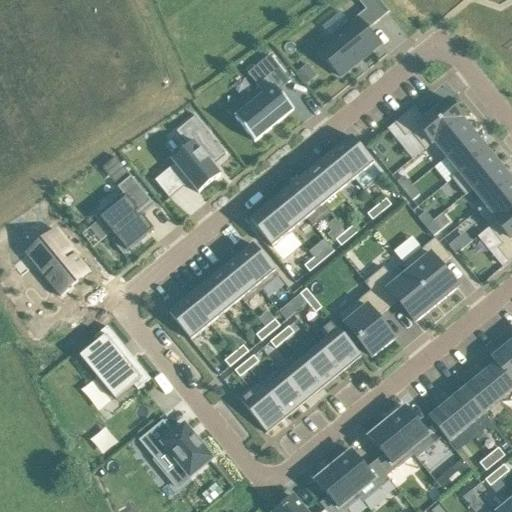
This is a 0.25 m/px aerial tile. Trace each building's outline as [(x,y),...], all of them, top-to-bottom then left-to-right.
[(357,20),(319,51),(340,77),(379,45),(367,30),(390,12),(379,0),(357,0),(366,10),(355,18),(357,20)] [(261,90),(245,104),(248,108),(236,118),(255,142),(294,110),(279,91),(291,82),(270,56),(248,74),(261,90)] [(309,63),(300,70),(309,81),(318,74),(309,63)] [(414,107),(395,123),(406,137),(411,133),(425,150),(434,143),(434,142),(461,119),(462,120),(464,118),(463,117),(449,100),(425,120),(414,107)] [(172,160),(199,193),(221,176),(212,165),(227,153),(195,115),(176,132),(188,147),(172,160)] [(461,119),(434,142),(434,143),(446,158),(474,135),(462,120),(461,119)] [(474,135),(446,158),(447,158),(459,173),(487,150),(475,135),(474,135)] [(337,150),(333,153),(355,180),(359,177),(374,164),(352,137),(337,150)] [(459,173),(451,179),(465,196),(473,190),(472,189),(500,166),(487,150),(459,173)] [(320,164),(317,166),(339,193),(342,191),(355,180),(333,153),(320,164)] [(302,178),(301,179),(323,206),(324,205),(339,193),(317,166),(302,178)] [(500,166),(472,189),(473,190),(485,204),(485,205),(511,182),(511,180),(501,167),(500,166)] [(405,192),(412,186),(404,176),(397,183),(405,192)] [(136,214),(151,202),(130,177),(117,188),(122,194),(96,215),(100,219),(96,223),(108,237),(112,234),(115,238),(111,241),(122,256),(129,250),(131,252),(141,244),(139,242),(153,231),(141,216),(139,218),(136,214)] [(301,179),(285,192),(307,219),(313,227),(330,213),(324,205),(323,206),(301,179)] [(485,204),(477,210),(490,226),(491,227),(511,209),(511,182),(485,205),(485,204)] [(412,186),(405,192),(412,201),(420,195),(412,186)] [(285,193),(270,205),(291,232),(307,219),(285,192),(285,193)] [(377,207),(382,213),(391,205),(386,199),(377,207)] [(267,207),(250,221),(272,248),(289,234),(291,232),(270,205),(267,207)] [(382,213),(377,207),(367,215),(373,221),(382,213)] [(490,226),(488,228),(500,242),(502,245),(497,249),(509,263),(511,260),(511,209),(491,227),(490,226)] [(426,227),(433,221),(426,212),(418,218),(426,227)] [(426,227),(434,237),(441,231),(433,221),(426,227)] [(345,233),(350,239),(360,231),(355,225),(345,233)] [(58,232),(27,254),(59,297),(89,275),(58,232)] [(341,247),(350,239),(345,233),(336,240),(341,247)] [(435,238),(403,265),(409,272),(437,305),(458,288),(441,267),(451,258),(435,238)] [(448,246),(456,255),(464,249),(456,240),(448,246)] [(236,260),(261,290),(278,277),(275,273),(253,246),(236,260)] [(323,251),(314,258),(319,265),(328,257),(323,251)] [(309,272),(319,265),(314,258),(304,266),(309,272)] [(236,260),(220,273),(242,299),(241,300),(245,304),(245,303),(261,290),(236,260)] [(384,267),(365,283),(371,291),(371,290),(387,310),(398,301),(415,322),(436,306),(437,305),(409,272),(396,283),(384,267)] [(219,273),(204,286),(226,312),(241,300),(242,299),(220,273),(219,273)] [(203,287),(188,299),(210,325),(225,314),(226,312),(204,286),(203,287)] [(308,304),(314,299),(306,289),(300,295),(308,304)] [(371,291),(339,317),(373,357),(395,339),(377,318),(387,310),(371,290),(371,291)] [(186,301),(169,315),(191,341),(208,327),(210,325),(188,299),(186,301)] [(314,299),(308,304),(316,313),(322,308),(314,299)] [(265,328),(271,334),(280,326),(275,320),(265,328)] [(328,340),(319,347),(341,374),(362,357),(333,322),(322,331),(328,340)] [(138,390),(150,380),(107,327),(95,337),(99,342),(80,357),(115,400),(134,385),(138,390)] [(289,327),(280,335),(285,341),(294,333),(289,327)] [(271,334),(265,328),(256,336),(261,342),(271,334)] [(285,341),(280,335),(270,343),(275,349),(285,341)] [(493,358),(511,381),(511,347),(510,345),(493,358)] [(243,346),(234,354),(239,360),(249,352),(243,346)] [(302,361),(301,362),(323,388),(324,388),(341,374),(319,347),(302,361)] [(239,360),(234,354),(225,362),(230,368),(239,360)] [(244,364),(249,370),(259,362),(254,356),(244,364)] [(496,364),(480,377),(500,401),(511,391),(511,381),(493,358),(492,359),(496,364)] [(284,376),(305,403),(306,402),(323,388),(301,362),(284,376)] [(249,370),(244,364),(235,371),(240,378),(249,370)] [(267,390),(266,391),(288,417),(305,403),(284,376),(267,390)] [(500,401),(480,377),(463,390),(483,415),(500,401)] [(251,389),(239,399),(267,434),(288,417),(266,391),(258,397),(251,389)] [(463,390),(446,404),(467,429),(483,415),(463,390)] [(449,443),(467,429),(446,404),(429,418),(444,437),(449,443)] [(414,455),(412,456),(415,460),(436,444),(421,425),(406,407),(387,423),(414,455)] [(429,418),(421,425),(436,444),(444,437),(429,418)] [(203,442),(200,445),(185,426),(174,434),(163,421),(139,441),(167,475),(179,465),(190,478),(212,460),(210,457),(213,454),(203,442)] [(387,423),(368,438),(382,456),(395,471),(412,456),(414,455),(387,423)] [(489,456),(495,464),(505,456),(498,448),(489,456)] [(353,451),(334,467),(360,499),(359,500),(362,504),(390,481),(387,477),(375,462),(367,468),(353,451)] [(382,456),(375,462),(387,477),(395,471),(382,456)] [(489,456),(480,463),(486,471),(495,464),(489,456)] [(499,479),(509,471),(504,465),(494,472),(499,479)] [(333,468),(315,482),(328,498),(319,505),(324,511),(325,510),(326,511),(346,511),(359,500),(360,499),(334,467),(333,468)] [(494,472),(485,480),(490,486),(499,479),(494,472)] [(470,487),(459,494),(470,511),(473,511),(483,507),(470,487)] [(281,508),(276,511),(326,511),(325,510),(324,511),(323,511),(304,511),(293,498),(285,505),(285,504),(281,508)] [(511,511),(511,501),(498,511),(511,511)]
